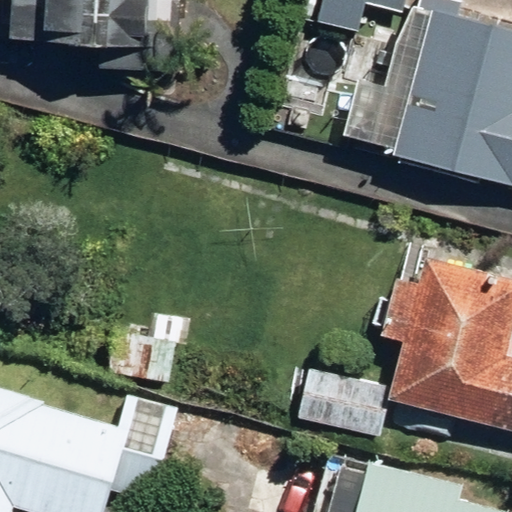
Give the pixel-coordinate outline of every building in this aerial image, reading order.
[(109,37),(107,65),(172,66),(174,0),(19,0),(18,34),(109,37)] [(327,0),(323,19),(362,30),(369,2),(405,11),(407,0),(327,0)] [(400,151),(511,181),(511,22),(463,9),(465,0),(426,0),(424,10),(438,14),(400,151)] [(396,396),(511,426),(511,351),(511,352),(511,351),(511,273),(436,253),(430,279),(406,273),(391,329),(412,335),(396,396)] [(163,312),(159,337),(185,342),(190,317),(163,312)] [(171,382),(178,342),(120,332),(112,372),(171,382)] [(305,416),(384,436),(396,384),(317,366),(305,416)] [(0,511),(16,511),(18,505),(43,511),(110,511),(116,493),(154,504),(182,408),(131,393),(122,422),(0,385),(0,511)] [(379,458),(364,511),(511,511),(511,507),(465,495),(469,483),(379,458)]
